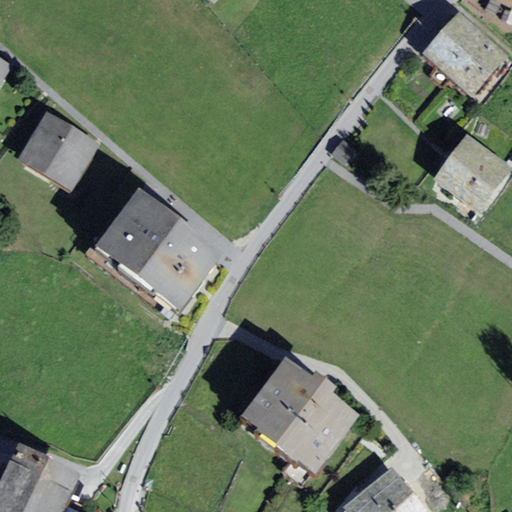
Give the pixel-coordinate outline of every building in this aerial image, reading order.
[(492,58),(453,20),(417,56),(457,94),(492,58)] [(88,148),(41,121),(16,165),(63,191),(88,148)] [(501,175),(458,143),(430,181),(473,213),(501,175)] [(218,265),(144,214),(104,271),(178,322),(218,265)] [(341,426),(276,373),(234,425),(298,478),(341,426)] [(0,511),(53,511),(65,485),(0,455),(0,511)] [(414,511),(386,477),(343,511),(414,511)]
